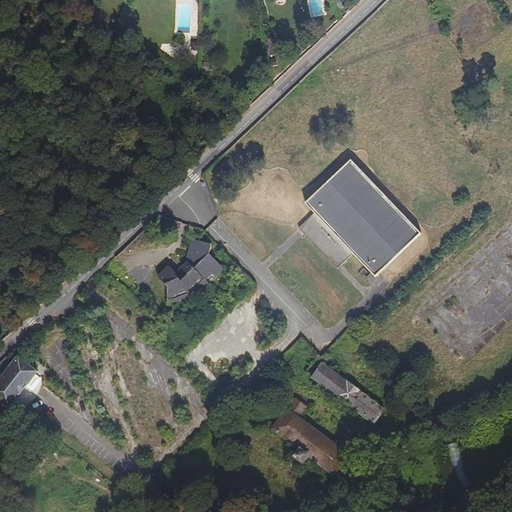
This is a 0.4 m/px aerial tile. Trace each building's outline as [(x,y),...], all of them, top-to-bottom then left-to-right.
[(423,234),(352,160),(306,204),(315,213),(299,228),(337,269),(354,254),(377,278),(423,234)] [(182,223),(166,218),(164,224),(180,229),(182,223)] [(199,229),(191,226),(188,234),(196,237),(199,229)] [(210,254),(212,244),(199,241),(198,247),(191,245),(187,261),(188,262),(176,274),(169,266),(158,277),(166,284),(168,288),(169,305),(190,299),(189,297),(209,283),(206,281),(213,274),(216,277),(224,269),(210,254)] [(38,372),(19,357),(0,380),(0,399),(10,407),(24,389),(38,372)] [(334,372),(322,364),(312,377),(323,386),(334,372)] [(351,385),(334,372),(323,386),(340,398),(351,385)] [(357,390),(351,385),(340,398),(347,403),(357,390)] [(385,410),(357,390),(347,403),(374,424),(385,410)] [(296,400),(284,391),(276,402),(288,411),(296,400)] [(340,450),(297,418),(306,407),(296,400),(288,411),(274,429),(300,448),(310,455),(336,475),(358,445),(348,438),(340,450)] [(448,446),(461,488),(470,486),(457,443),(448,446)] [(310,455),(300,448),(294,456),(304,464),(310,455)]
